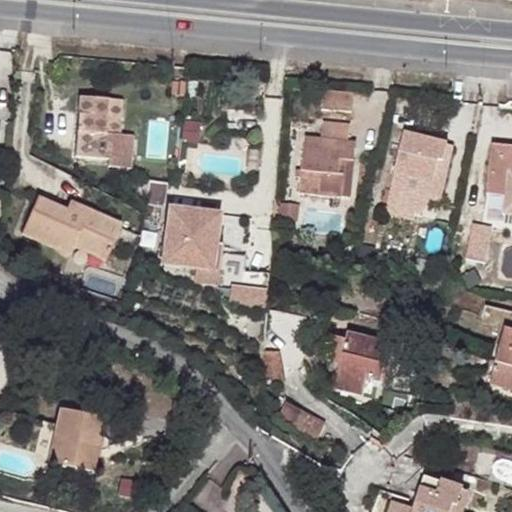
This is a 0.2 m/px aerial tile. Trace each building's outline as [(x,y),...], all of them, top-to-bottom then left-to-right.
[(123,102),(80,98),(75,156),(109,159),(111,159),(112,154),(112,149),(105,148),(106,134),(114,135),(120,135),(123,102)] [(350,125),(324,122),(323,139),(306,137),(300,193),(342,198),(343,177),(353,178),(357,143),(348,143),(350,125)] [(105,148),(112,149),(114,135),(106,134),(105,148)] [(427,196),(431,197),(440,160),(444,161),(447,145),(405,135),(399,155),(389,204),(423,212),(427,196)] [(455,147),(447,145),(444,161),(440,160),(431,197),(442,200),(455,147)] [(511,147),(494,146),(493,156),(489,195),(507,197),(509,171),(511,171),(511,147)] [(111,159),(109,159),(109,165),(131,168),(132,156),(112,154),(111,159)] [(351,199),(353,178),(343,177),(342,198),(351,199)] [(121,226),(70,202),(67,211),(38,198),(23,232),(70,254),(74,245),(105,260),(121,226)] [(283,203),(280,221),(292,223),(294,204),(283,203)] [(218,215),(170,209),(163,263),(197,268),(195,283),(217,285),(218,277),(222,254),(223,248),(224,245),(214,244),(218,215)] [(492,229),(474,225),(468,259),(485,262),(492,229)] [(242,250),(223,248),(222,254),(241,256),(242,250)] [(222,254),(218,277),(243,280),(246,257),(241,256),(222,254)] [(267,313),(269,295),(232,290),(230,303),(267,313)] [(511,332),(506,330),(491,383),(511,388),(511,332)] [(382,383),(391,344),(349,334),(336,389),(363,395),(366,379),(382,383)] [(391,344),(382,383),(389,385),(398,346),(391,344)] [(285,404),(277,421),(316,442),(325,424),(285,404)] [(65,408),(53,460),(57,461),(98,471),(102,453),(97,452),(104,418),(65,408)] [(464,491),(426,478),(415,511),(414,511),(452,511),(454,507),(458,508),(464,491)] [(463,511),(470,493),(464,491),(458,508),(454,507),(452,511),(463,511)]
